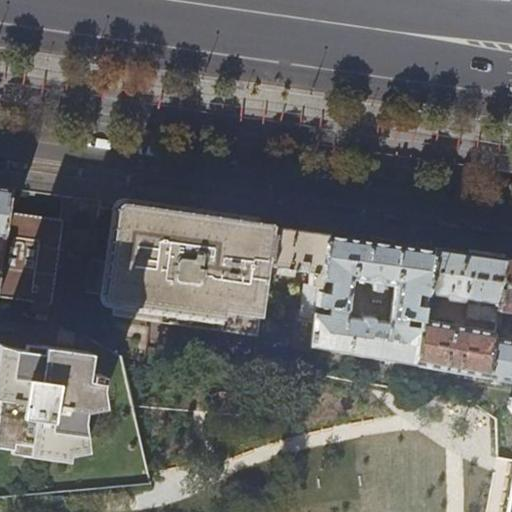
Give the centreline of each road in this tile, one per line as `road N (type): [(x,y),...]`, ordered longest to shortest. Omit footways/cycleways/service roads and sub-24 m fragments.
road 1 (residential): [(511,219),(0,147)]
road 2 (primary): [(0,10),(511,82)]
road 3 (primary): [(511,19),(378,0)]
